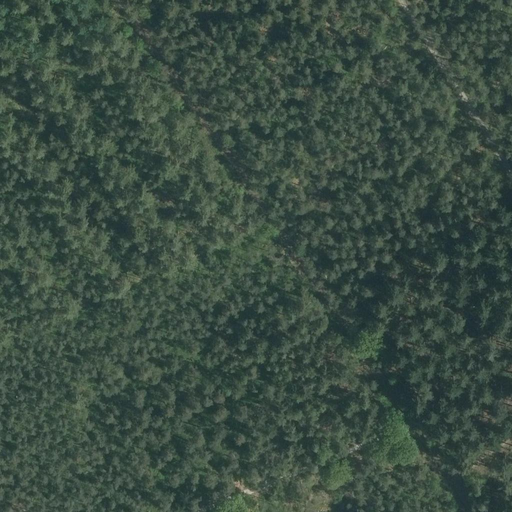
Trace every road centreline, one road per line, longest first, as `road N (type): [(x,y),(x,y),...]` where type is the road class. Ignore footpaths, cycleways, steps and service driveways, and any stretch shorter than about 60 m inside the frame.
road 1 (track): [(474,511),(121,0)]
road 2 (track): [(413,424),(201,511)]
road 3 (track): [(400,0),(511,177)]
